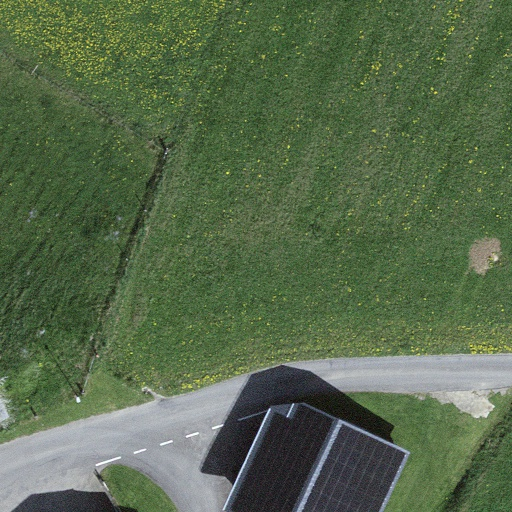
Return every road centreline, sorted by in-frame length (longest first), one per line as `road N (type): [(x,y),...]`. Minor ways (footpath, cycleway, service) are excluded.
road 1 (track): [(511,369),(316,377),(161,417),(205,511)]
road 2 (unclassified): [(161,417),(0,472)]
